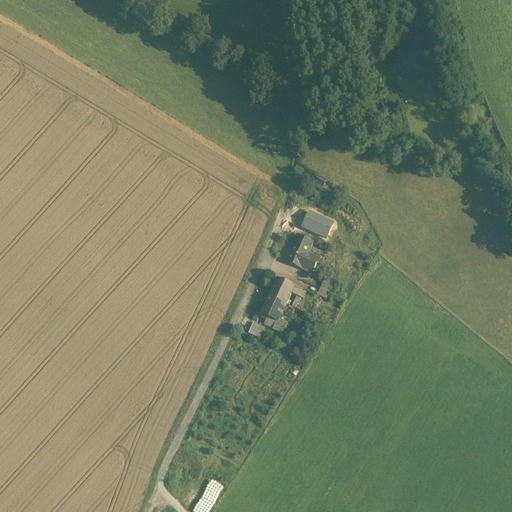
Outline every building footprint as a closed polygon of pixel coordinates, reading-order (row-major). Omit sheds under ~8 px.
[(329,184),(319,177),(313,186),(320,190),(322,188),(326,190),(329,184)] [(314,244),(297,236),(285,261),(302,268),(307,258),(314,244)] [(311,260),(307,258),(302,268),(311,273),(316,263),(311,260)] [(277,279),(269,297),(286,305),(294,288),(294,286),(277,279)] [(332,287),(323,284),(320,290),(330,294),(332,287)] [(302,292),(294,288),(286,305),(294,309),(302,292)] [(327,300),(330,294),(320,290),(318,296),(327,300)] [(286,305),(269,297),(261,314),(269,318),(278,323),(286,305)] [(274,331),(278,323),(269,318),(265,326),(274,331)] [(264,328),(253,323),(248,334),(259,338),(264,328)]
